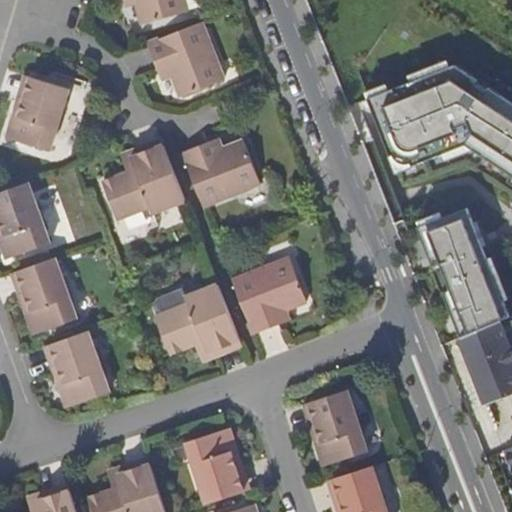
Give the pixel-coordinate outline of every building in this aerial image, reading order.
[(136,0),(144,25),(188,12),(188,11),(197,7),(200,2),(199,0),(136,0)] [(202,23),(149,44),(159,69),(170,65),(182,97),(225,80),(202,23)] [(511,106),(436,59),(362,89),(394,173),(470,149),(511,173),(511,106)] [(20,117),(14,115),(7,138),(51,151),(70,89),(32,77),(20,117)] [(183,152),(204,206),(261,184),(244,141),(213,154),(208,143),(183,152)] [(153,214),(186,201),(165,146),(131,159),(136,170),(103,182),(118,219),(151,207),(153,214)] [(29,182),(0,192),(0,219),(6,236),(0,237),(0,238),(7,259),(51,244),(29,182)] [(423,216),(463,324),(504,305),(481,243),(463,202),(423,216)] [(56,258),(19,271),(32,311),(27,312),(34,335),(78,319),(56,258)] [(234,281),(255,334),(280,324),(275,314),(307,301),(290,259),(234,281)] [(208,353),(241,340),(219,284),(216,286),(186,298),(189,305),(157,317),(171,354),(203,342),(208,353)] [(465,342),(489,404),(511,394),(511,341),(505,325),(465,342)] [(89,331),(51,344),(65,384),(59,386),(67,408),(110,393),(89,331)] [(348,391),(310,404),(314,417),(323,442),(317,444),(324,467),(368,452),(348,391)] [(207,504),(245,492),(232,453),(238,451),(230,429),(187,443),(207,504)] [(167,511),(152,465),(118,476),(122,488),(89,499),(93,511),(167,511)] [(387,511),(373,466),(335,479),(345,511),(387,511)] [(77,511),(71,491),(37,502),(40,511),(77,511)]
